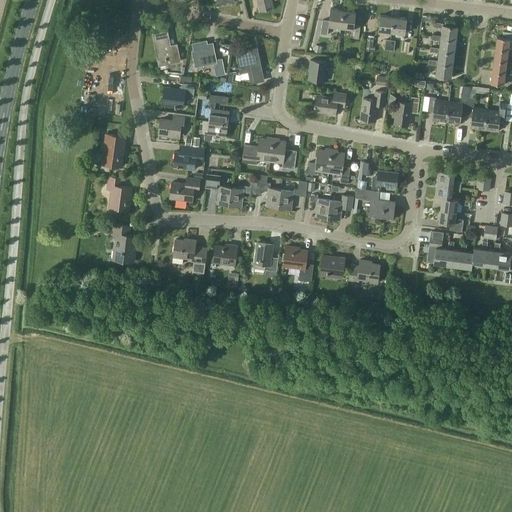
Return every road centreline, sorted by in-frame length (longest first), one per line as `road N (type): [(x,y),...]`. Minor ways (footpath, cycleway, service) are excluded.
road 1 (residential): [(416,148),(399,242),(160,216),(133,97),(137,7)]
road 2 (unclassified): [(0,380),(21,116),(50,0)]
road 3 (residential): [(285,33),(137,7)]
road 4 (residential): [(278,114),(289,124),(416,148)]
road 5 (primary): [(0,133),(32,0)]
